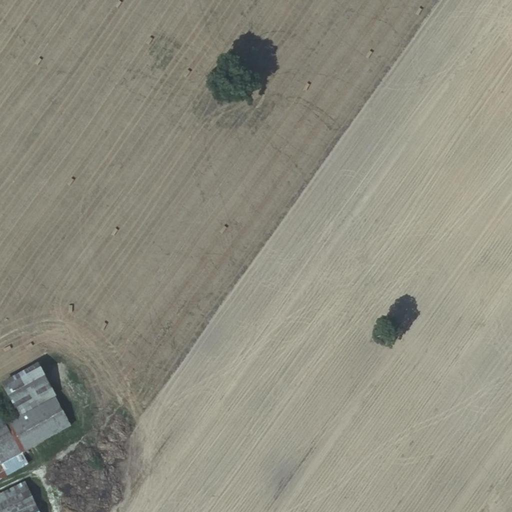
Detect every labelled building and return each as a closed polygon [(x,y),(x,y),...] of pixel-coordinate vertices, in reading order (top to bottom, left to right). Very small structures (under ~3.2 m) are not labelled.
[(27,396),(61,376),(44,343),(9,362),(27,396)] [(0,464),(44,442),(41,436),(81,414),(61,376),(27,396),(10,405),(0,411),(0,464)] [(0,394),(0,411),(10,405),(4,393),(0,394)] [(11,493),(22,511),(32,511),(60,499),(42,459),(2,478),(11,493)] [(0,498),(11,493),(2,478),(0,478),(0,498)] [(0,500),(5,511),(22,511),(11,493),(0,498),(0,500)]
